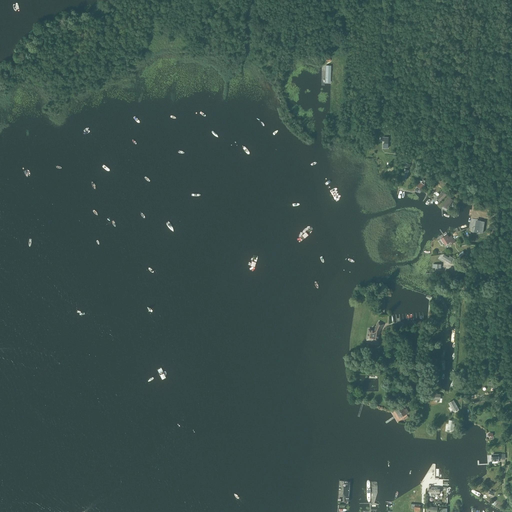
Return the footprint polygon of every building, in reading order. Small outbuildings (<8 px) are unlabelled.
[(425,181),(426,180),(423,179),(422,181),(420,179),(416,185),(421,189),(424,185),(425,186),(427,182),(425,181)] [(444,190),(437,197),(440,201),(447,194),(444,190)] [(448,208),(454,199),(449,196),(443,205),(448,208)] [(476,220),(474,232),(479,233),(479,232),(483,233),(485,222),(481,221),(476,220)] [(449,236),(447,234),(441,238),(445,245),(451,241),(453,243),(456,241),(452,235),(449,236)] [(444,254),(442,257),(452,263),(455,258),(450,255),(449,257),(444,254)] [(380,330),(383,324),(378,322),(374,330),(368,329),(366,340),(379,342),(380,330)] [(453,412),(459,409),(454,400),(448,403),(453,412)] [(400,418),(407,414),(403,407),(396,411),(400,418)] [(440,493),(440,487),(429,487),(429,492),(430,492),(430,496),(439,496),(439,493),(440,493)]
